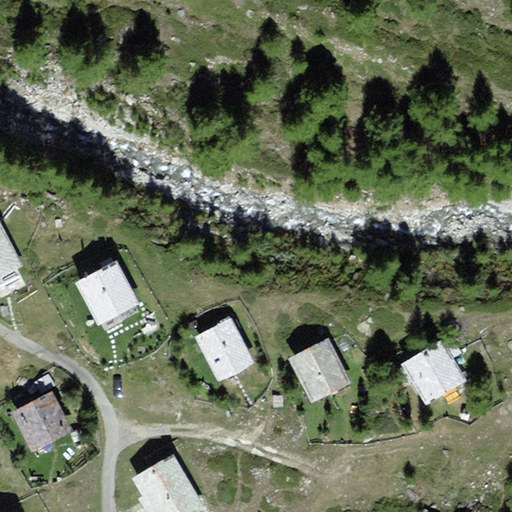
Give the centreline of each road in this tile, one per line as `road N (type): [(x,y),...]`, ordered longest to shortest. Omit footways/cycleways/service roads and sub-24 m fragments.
road 1 (track): [(117,447),(150,436),(224,440),(314,475),(354,462),(465,450)]
road 2 (residential): [(110,511),(115,422),(90,383),(0,332)]
